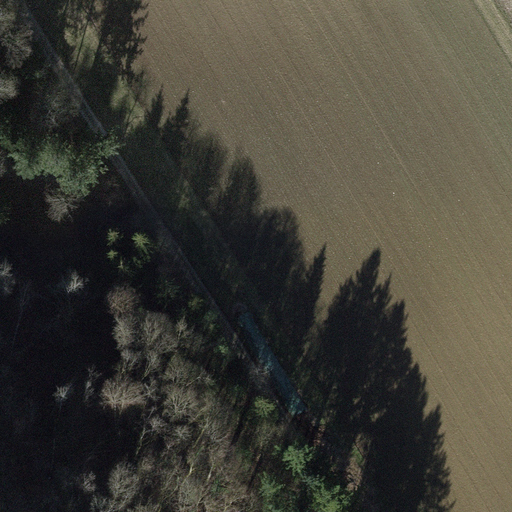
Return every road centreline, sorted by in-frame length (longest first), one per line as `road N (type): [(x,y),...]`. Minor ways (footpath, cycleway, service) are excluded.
road 1 (track): [(28,0),(175,228),(337,511)]
road 2 (track): [(0,168),(175,228)]
